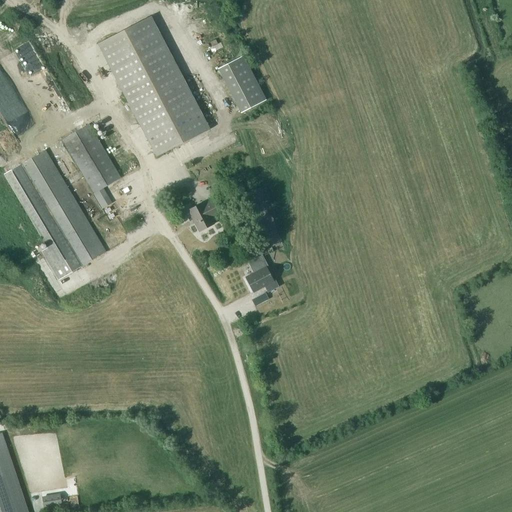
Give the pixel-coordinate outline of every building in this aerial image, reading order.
[(97,45),(156,158),(210,130),(151,17),(97,45)] [(217,65),(235,112),(263,101),(244,54),(217,65)] [(62,141),(94,194),(103,188),(120,178),(89,125),(62,141)] [(42,252),(59,280),(79,268),(106,252),(45,151),(4,175),(48,248),(42,252)] [(224,190),(230,187),(227,182),(221,185),(224,190)] [(102,209),(112,203),(103,188),(94,194),(93,194),(102,209)] [(189,211),(199,232),(214,224),(210,217),(220,212),(214,202),(205,207),(203,204),(189,211)] [(259,253),(264,250),(262,245),(256,248),(259,253)] [(253,256),(259,253),(256,248),(251,251),(253,256)] [(254,292),(264,286),(268,293),(279,287),(275,280),(274,281),(267,268),(269,267),(262,255),(248,263),(254,274),(246,278),(254,292)] [(255,307),(269,300),(265,293),(251,300),(255,307)] [(0,511),(27,511),(1,433),(0,433),(0,511)] [(42,497),(44,508),(62,504),(60,494),(42,497)]
